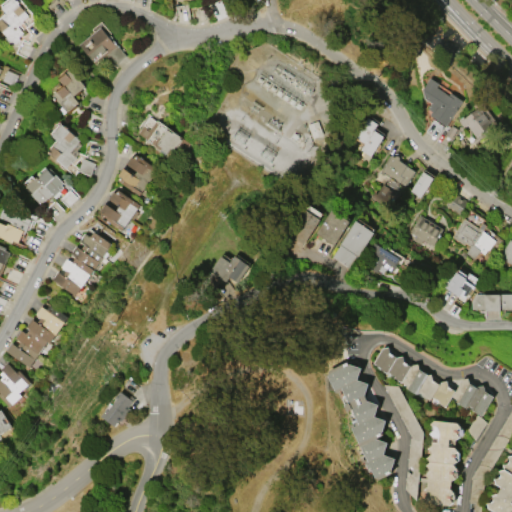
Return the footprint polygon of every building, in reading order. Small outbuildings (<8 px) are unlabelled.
[(3,7),(10,0),(16,0),(29,16),(23,21),(24,22),(19,26),(24,33),(19,37),(21,40),(17,44),(13,40),(12,42),(0,27),(0,21),(9,14),(3,7)] [(80,44),(101,27),(116,46),(118,45),(127,56),(117,64),(108,54),(96,64),(80,44)] [(71,69),(86,87),(74,96),(79,102),(67,112),(53,95),(65,85),(59,78),(71,69)] [(18,74),(7,70),(3,80),(14,85),(18,74)] [(463,100),(447,126),(430,115),(433,111),(428,109),(432,103),(425,98),(423,89),(430,78),(439,84),(437,87),(449,95),(451,92),(463,100)] [(481,101),(497,123),(477,138),(469,126),(464,129),(457,119),(462,115),(464,118),(475,110),(473,106),(481,101)] [(191,143),(182,156),(176,152),(173,157),(168,153),(167,155),(161,151),(162,149),(139,134),(151,116),(191,143)] [(384,136),(371,156),(361,149),(365,143),(355,136),(368,117),(378,124),(375,130),(384,136)] [(319,120),(324,135),(313,138),(308,124),(319,120)] [(52,135),(62,124),(81,141),(80,142),(83,144),(78,150),(81,153),(72,163),(71,162),(66,168),(48,152),(58,141),(52,135)] [(137,155),(158,168),(140,195),(118,181),(121,177),(119,176),(124,168),(135,175),(138,171),(127,164),(132,156),(135,158),(137,155)] [(393,156),(415,171),(405,187),(385,173),(383,175),(381,173),(393,156)] [(83,158),(96,163),(91,175),(78,170),(83,158)] [(64,187),(55,196),(53,194),(42,204),(26,187),(36,177),(38,179),(40,178),(38,176),(46,169),(54,177),(56,175),(64,183),(62,185),(64,187)] [(434,178),(421,198),(410,191),(423,171),(434,178)] [(389,209),(371,197),(374,192),(376,194),(383,184),(398,195),(389,209)] [(119,190),(141,205),(122,231),(101,216),(103,212),(101,211),(106,203),(116,210),(120,206),(110,198),(115,191),(117,193),(119,190)] [(457,214),(466,202),(456,194),(447,206),(457,214)] [(12,242),(0,236),(0,221),(7,225),(8,223),(11,224),(11,222),(0,217),(4,207),(8,209),(9,206),(28,215),(27,217),(32,219),(26,232),(24,231),(19,242),(13,240),(12,242)] [(321,219),(304,244),(284,231),(301,206),(321,219)] [(350,221),(334,245),(316,232),(332,209),(350,221)] [(410,231),(420,214),(445,229),(435,246),(423,239),(420,244),(414,240),(417,235),(410,231)] [(452,237),(465,218),(479,228),(483,222),(487,225),(483,231),(494,239),(484,254),(480,251),(474,259),(466,253),(471,246),(466,242),(464,245),(452,237)] [(356,220),(374,232),(358,257),(357,256),(349,267),(332,256),(356,220)] [(75,295),(53,279),(59,271),(64,275),(68,270),(63,267),(69,259),(73,262),(77,257),(72,253),(77,246),(82,250),(86,245),(81,241),(87,234),(91,237),(95,231),(112,244),(93,269),(94,270),(75,295)] [(511,240),(511,264),(500,256),(510,239),(511,240)] [(362,263),(374,243),(401,259),(393,271),(383,265),(378,273),(362,263)] [(0,245),(6,248),(5,250),(11,253),(6,264),(3,263),(0,269),(0,245)] [(251,266),(238,282),(231,276),(227,282),(222,278),(212,291),(202,283),(222,256),(231,263),(237,255),(251,266)] [(458,269),(466,274),(464,278),(466,278),(460,287),(463,289),(458,296),(443,286),(447,280),(449,282),(458,269)] [(511,294),(511,309),(501,309),(501,310),(484,311),(484,308),(472,309),(472,301),(476,294),(511,294)] [(51,305),(69,317),(51,343),(48,340),(30,366),(7,351),(13,342),(18,346),(21,341),(16,338),(22,330),(27,334),(30,329),(27,327),(33,319),(38,323),(41,317),(37,314),(42,306),(48,309),(51,305)] [(493,397),(484,392),(483,385),(478,386),(476,389),(469,385),(467,378),(461,380),(455,391),(449,387),(448,381),(441,384),(440,386),(432,381),(432,375),(424,377),(426,374),(419,370),(418,364),(410,366),(404,362),(403,356),(395,359),(389,355),(388,349),(381,351),(374,366),(382,370),(381,372),(388,377),(389,375),(394,378),(393,381),(408,389),(407,392),(415,397),(418,393),(424,397),(423,399),(431,404),(433,399),(439,403),(438,406),(446,410),(452,398),(457,401),(455,404),(465,410),(468,406),(473,409),(471,413),(482,419),(488,407),(493,397)] [(337,362),(349,363),(347,377),(355,379),(354,394),(357,399),(366,401),(365,415),(374,417),(368,432),(364,434),(365,438),(376,439),(374,453),(383,455),(382,469),(383,471),(370,480),(343,428),(350,425),(342,409),(339,410),(336,404),(339,402),(333,390),(328,392),(317,372),(336,359),(337,362)] [(10,407),(0,396),(0,394),(1,393),(0,391),(0,378),(1,379),(4,377),(1,374),(3,371),(2,369),(8,364),(18,375),(21,373),(30,382),(15,396),(18,399),(10,407)] [(102,416),(121,391),(130,398),(132,395),(136,398),(129,407),(131,409),(122,421),(120,420),(115,426),(102,416)] [(511,488),(511,491),(505,493),(501,500),(508,505),(509,511),(508,511),(485,511),(479,509),(479,504),(482,503),(484,500),(483,495),(488,493),(491,488),(487,484),(485,478),(490,478),(492,476),(490,470),(495,469),(495,465),(499,465),(501,462),(500,457),(503,456),(506,453),(508,448),(507,444),(510,443),(511,440),(511,403),(511,398),(511,397),(511,488)] [(0,410),(1,409),(11,427),(0,432),(0,410)] [(430,422),(434,418),(455,419),(459,425),(458,432),(454,435),(450,436),(449,445),(455,447),(458,454),(458,459),(453,463),(457,469),(456,475),(450,480),(449,487),(452,495),(451,500),(445,504),(426,503),(424,497),(427,496),(428,492),(426,488),(428,486),(430,482),(430,477),(427,473),(430,471),(431,467),(429,463),(432,461),(430,456),(433,455),(433,450),(431,446),(434,443),(434,435),(429,431),(432,429),(432,427),(430,422)]
